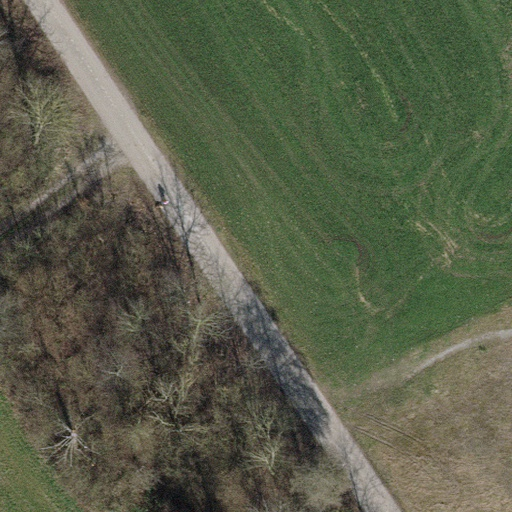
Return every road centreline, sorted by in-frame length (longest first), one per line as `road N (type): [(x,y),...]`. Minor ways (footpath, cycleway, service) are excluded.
road 1 (track): [(136,138),(385,511)]
road 2 (track): [(136,138),(0,245)]
road 3 (track): [(44,0),(136,138)]
